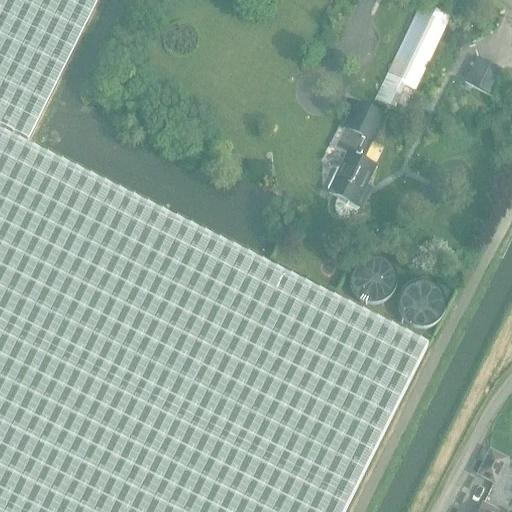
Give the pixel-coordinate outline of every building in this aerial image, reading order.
[(0,0),(0,127),(26,141),(96,0),(0,0)] [(414,92),(450,18),(421,4),(374,101),(394,111),(405,87),(414,92)] [(477,59),(465,84),(490,97),(503,72),(477,59)] [(364,191),(366,186),(375,168),(363,162),(372,144),(385,119),(356,105),(343,130),(345,131),(336,150),(347,155),(339,171),(336,170),(327,189),(330,191),(328,194),(338,199),(335,203),(334,209),(335,214),(338,218),(343,220),(348,220),(353,218),(356,214),(358,209),(361,211),(369,194),(364,191)] [(0,511),(344,511),(427,347),(0,134),(0,511)] [(478,476),(494,485),(506,461),(490,453),(478,476)]
